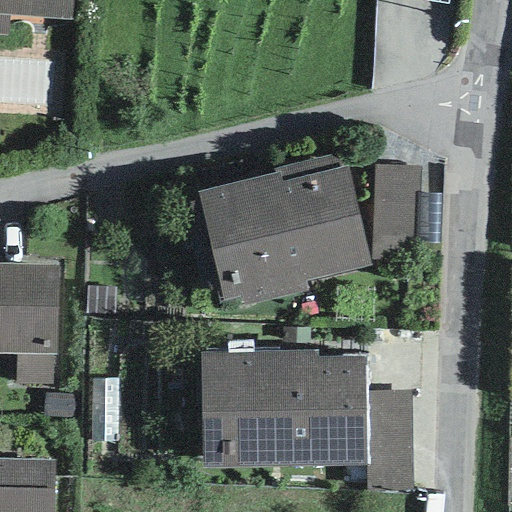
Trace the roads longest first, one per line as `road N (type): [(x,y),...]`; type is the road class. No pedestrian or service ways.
road 1 (residential): [(474,96),(0,200)]
road 2 (residential): [(448,511),(474,96)]
